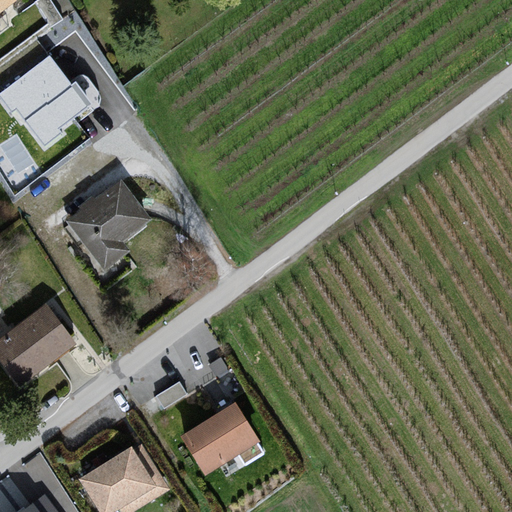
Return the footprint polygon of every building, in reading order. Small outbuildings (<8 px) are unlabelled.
[(0,0),(0,14),(20,0),(0,0)] [(71,86),(49,57),(0,92),(0,97),(12,113),(18,109),(45,146),(63,133),(60,128),(92,105),(75,82),(71,86)] [(71,223),(106,272),(157,235),(122,186),(71,223)] [(0,377),(11,393),(74,347),(43,304),(11,328),(0,312),(0,377)] [(183,444),(207,481),(258,447),(233,411),(183,444)] [(84,484),(101,511),(128,511),(169,487),(144,446),(84,484)] [(38,511),(30,502),(16,511),(38,511)]
